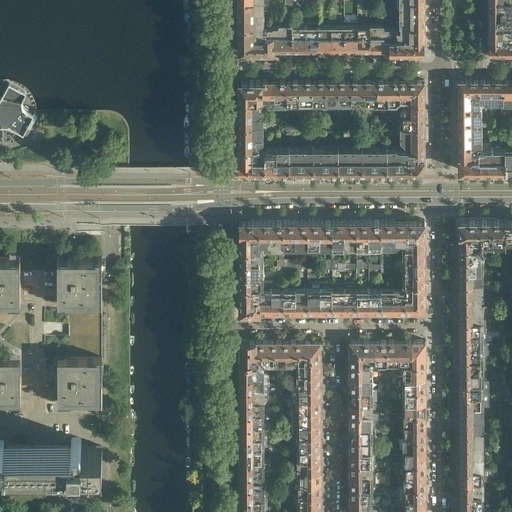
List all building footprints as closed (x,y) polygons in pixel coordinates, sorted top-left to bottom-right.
[(262,9),(261,0),(238,0),(239,10),(262,9)] [(424,10),(423,0),(400,0),(401,10),(424,10)] [(511,9),(510,0),(488,0),(489,9),(511,9)] [(262,23),(262,9),(239,10),(239,23),(261,23),(262,23)] [(511,21),(511,9),(489,9),(489,22),(509,22),(511,21)] [(424,22),(424,10),(401,10),(401,22),(424,22)] [(424,36),(424,22),(401,22),(401,29),(397,29),(397,36),(424,36)] [(511,35),(511,28),(510,29),(509,22),(489,22),(489,36),(501,36),(501,35),(506,35),(506,36),(511,35)] [(265,36),(265,29),(261,29),(261,23),(239,23),(239,36),(265,36)] [(383,46),(383,27),(383,23),(369,23),(369,26),(369,46),(383,46)] [(292,47),(292,26),(292,24),(279,24),(279,26),(279,47),(292,47)] [(279,47),(279,26),(271,26),(271,27),(271,28),(267,28),(265,29),(265,36),(265,50),(274,50),(274,47),(279,47)] [(304,47),(304,26),(292,26),(292,47),(304,47)] [(317,47),(317,26),(304,26),(304,47),(317,47)] [(331,47),(331,26),(317,26),(317,47),(331,47)] [(344,47),(344,26),(331,26),(331,47),(344,47)] [(356,46),(356,26),(344,26),(344,47),(356,46)] [(369,46),(369,26),(356,26),(356,46),(369,46)] [(397,49),(397,36),(397,29),(395,27),(383,27),(383,46),(389,46),(389,49),(397,49)] [(511,49),(511,35),(506,36),(506,35),(501,35),(501,36),(489,36),(489,49),(511,49)] [(265,50),(265,36),(239,36),(239,50),(265,50)] [(424,49),(424,36),(397,36),(397,49),(424,49)] [(511,99),(511,78),(503,79),(503,100),(511,99)] [(325,101),(325,79),(312,80),(312,101),(325,101)] [(338,101),(338,79),(325,79),(325,101),(338,101)] [(351,101),(351,79),(338,79),(338,101),(351,101)] [(364,101),(364,79),(351,79),(351,101),(364,101)] [(377,101),(377,79),(364,79),(364,101),(377,101)] [(387,101),(387,79),(377,79),(377,101),(387,101)] [(400,100),(400,79),(387,79),(387,101),(399,101),(400,100)] [(411,99),(411,89),(415,89),(415,79),(400,79),(400,100),(401,100),(406,100),(407,99),(411,99)] [(424,100),(424,79),(415,79),(415,89),(411,89),(411,99),(414,99),(414,100),(424,100)] [(479,92),(479,79),(459,79),(459,92),(479,92)] [(492,100),(492,79),(479,79),(479,92),(479,100),(492,100)] [(503,100),(503,79),(492,79),(492,100),(503,100)] [(261,99),(261,80),(239,80),(239,97),(257,97),(259,99),(261,99)] [(274,102),(274,80),(261,80),(261,99),(265,99),(267,102),(274,102)] [(286,102),(286,101),(286,80),(274,80),(274,102),(286,102)] [(300,101),(300,80),(286,80),(286,101),(300,101)] [(312,101),(312,80),(300,80),(300,101),(312,101)] [(24,108),(22,104),(22,102),(22,100),(23,99),(23,97),(25,93),(26,92),(16,86),(9,82),(8,84),(2,94),(1,96),(0,97),(0,125),(2,125),(4,125),(5,125),(7,125),(9,126),(11,127),(20,132),(23,133),(33,114),(30,112),(28,112),(25,109),(24,108)] [(479,100),(479,92),(459,92),(459,106),(479,106),(479,100)] [(259,103),(259,99),(257,97),(239,97),(239,109),(261,109),(261,105),(259,103)] [(424,112),(424,100),(414,100),(414,99),(411,99),(407,99),(406,100),(406,104),(405,105),(405,107),(403,109),(403,112),(402,112),(424,112)] [(479,118),(479,106),(459,106),(459,118),(479,118)] [(261,121),(261,110),(261,109),(239,109),(239,121),(261,121)] [(424,124),(424,112),(402,112),(402,124),(424,124)] [(479,130),(479,118),(459,118),(459,130),(479,130)] [(261,133),(261,121),(239,121),(239,134),(261,133)] [(424,136),(424,124),(402,124),(402,136),(424,136)] [(479,142),(479,130),(459,130),(459,142),(479,142)] [(259,140),(261,139),(261,133),(239,134),(239,146),(256,146),(259,143),(259,140)] [(424,149),(424,136),(402,136),(402,141),(406,144),(406,148),(406,149),(424,149)] [(479,156),(479,148),(479,142),(459,142),(459,156),(479,156)] [(252,170),(252,155),(256,150),(256,146),(239,146),(239,170),(241,170),(251,170),(252,170)] [(326,169),(326,147),(313,148),(314,169),(326,169)] [(338,169),(338,147),(326,147),(326,169),(338,169)] [(350,169),(350,147),(338,147),(338,169),(350,169)] [(362,169),(362,147),(350,147),(350,169),(362,169)] [(375,169),(374,147),(362,147),(362,169),(375,169)] [(387,169),(387,147),(374,147),(375,169),(387,169)] [(399,169),(399,148),(398,147),(387,147),(387,169),(399,169)] [(277,170),(277,148),(266,148),(265,149),(265,170),(277,170)] [(289,170),(289,148),(277,148),(277,170),(289,170)] [(301,170),(301,148),(289,148),(289,170),(301,170)] [(314,169),(313,148),(301,148),(301,170),(314,169)] [(424,169),(424,149),(406,149),(406,148),(400,148),(399,148),(399,169),(424,169)] [(492,169),(492,148),(479,148),(479,156),(480,169),(492,169)] [(505,169),(505,148),(492,148),(492,169),(505,169)] [(265,170),(265,149),(264,150),(256,150),(252,155),(252,170),(265,170)] [(480,169),(479,156),(459,156),(459,169),(480,169)] [(332,241),(332,219),(320,220),(320,241),(332,241)] [(344,241),(344,219),(332,219),(332,241),(344,241)] [(356,241),(356,219),(344,219),(344,241),(356,241)] [(369,241),(369,219),(356,219),(356,241),(369,241)] [(381,241),(381,219),(369,219),(369,241),(381,241)] [(393,241),(393,219),(381,219),(381,241),(393,241)] [(405,238),(405,219),(393,219),(393,241),(396,241),(397,240),(399,240),(401,238),(405,238)] [(425,246),(424,219),(405,219),(405,238),(405,246),(425,246)] [(480,238),(480,219),(459,219),(459,245),(475,245),(481,239),(480,238)] [(492,240),(492,219),(480,219),(480,238),(481,239),(482,240),(492,240)] [(504,236),(504,219),(492,219),(492,240),(504,240),(504,236)] [(259,234),(259,220),(239,220),(239,234),(259,234)] [(271,242),(271,220),(259,220),(259,234),(259,239),(262,239),(264,239),(264,241),(266,241),(268,242),(271,242)] [(283,242),(283,220),(271,220),(271,242),(283,242)] [(295,242),(295,220),(283,220),(283,242),(295,242)] [(308,242),(308,220),(295,220),(295,242),(308,242)] [(320,241),(320,220),(308,220),(308,242),(320,241)] [(259,246),(259,239),(259,234),(239,234),(239,240),(238,241),(238,244),(239,245),(239,247),(259,247),(259,246)] [(479,252),(479,248),(475,245),(459,245),(459,257),(481,257),(481,253),(479,252)] [(261,259),(261,248),(261,247),(260,246),(259,246),(259,247),(239,247),(239,252),(238,254),(238,256),(239,258),(239,259),(261,259)] [(425,258),(425,246),(405,246),(404,246),(404,258),(425,258)] [(20,301),(20,279),(20,257),(0,256),(0,301),(8,301),(8,305),(20,305),(20,301)] [(102,301),(102,269),(105,269),(105,257),(57,257),(57,266),(57,279),(58,301),(58,305),(69,305),(69,301),(97,301),(97,303),(101,303),(101,301),(102,301)] [(481,269),(481,257),(459,257),(459,269),(481,269)] [(425,270),(425,264),(425,258),(404,258),(404,270),(425,270)] [(262,271),(261,259),(239,259),(239,265),(238,266),(238,269),(239,270),(239,271),(262,271)] [(481,282),(481,269),(459,269),(460,282),(481,282)] [(425,283),(425,270),(404,270),(404,282),(405,282),(405,283),(425,283)] [(262,282),(262,271),(239,271),(240,277),(238,278),(238,281),(240,282),(240,283),(259,283),(261,283),(261,282),(262,282)] [(481,294),(481,282),(460,282),(460,294),(481,294)] [(259,310),(259,291),(259,283),(240,283),(240,290),(238,291),(239,294),(240,295),(240,296),(256,296),(256,300),(249,300),(249,310),(259,310)] [(425,295),(425,283),(405,283),(405,291),(405,295),(425,295)] [(320,310),(320,289),(308,290),(308,310),(320,310)] [(332,310),(332,289),(320,289),(320,310),(332,310)] [(344,310),(344,289),(332,289),(332,310),(344,310)] [(357,310),(357,289),(344,289),(344,310),(357,310)] [(369,310),(369,289),(357,289),(357,310),(369,310)] [(381,309),(381,289),(369,289),(369,310),(381,309)] [(393,309),(393,289),(381,289),(381,309),(393,309)] [(405,309),(405,295),(405,291),(401,291),(400,289),(393,289),(393,309),(405,309)] [(271,310),(271,290),(264,290),(263,291),(259,291),(259,310),(271,310)] [(283,310),(283,290),(271,290),(271,310),(283,310)] [(296,310),(296,290),(283,290),(283,310),(296,310)] [(308,310),(308,290),(296,290),(296,310),(308,310)] [(481,306),(481,294),(460,294),(460,306),(481,306)] [(425,309),(425,295),(405,295),(405,309),(425,309)] [(249,310),(249,300),(256,300),(256,296),(240,296),(240,297),(239,298),(239,301),(240,302),(240,310),(249,310)] [(481,319),(481,306),(460,306),(460,319),(481,319)] [(481,331),(481,319),(460,319),(460,331),(481,331)] [(481,344),(481,331),(460,331),(460,344),(481,344)] [(362,363),(362,339),(350,339),(350,363),(362,363)] [(375,358),(375,339),(362,339),(362,363),(370,363),(370,358),(374,358),(375,358)] [(387,360),(387,339),(375,339),(375,358),(374,358),(376,360),(387,360)] [(400,358),(400,339),(387,339),(387,360),(399,360),(400,358)] [(412,363),(412,339),(400,339),(400,358),(405,358),(405,363),(412,363)] [(425,363),(425,339),(412,339),(412,363),(425,363)] [(261,356),(261,340),(240,340),(240,361),(239,362),(239,365),(240,366),(240,371),(262,370),(262,361),(264,359),(261,356)] [(273,360),(273,340),(261,340),(261,356),(264,359),(265,360),(273,360)] [(285,360),(285,340),(273,340),(273,360),(285,360)] [(298,356),(298,340),(285,340),(285,360),(293,360),(296,358),(298,356)] [(320,370),(320,340),(298,340),(298,356),(296,358),(299,361),(299,370),(320,370)] [(481,356),(481,344),(460,344),(460,356),(481,356)] [(21,405),(20,380),(20,357),(0,356),(0,401),(9,401),(9,405),(21,405)] [(102,403),(102,366),(103,366),(103,365),(104,364),(104,363),(104,362),(104,361),(103,360),(103,359),(103,358),(102,358),(102,356),(58,356),(58,359),(58,401),(98,401),(98,403),(102,403)] [(486,356),(481,356),(460,356),(460,368),(481,368),(486,368),(486,356)] [(370,363),(362,363),(350,363),(350,375),(370,375),(370,363)] [(425,375),(425,363),(412,363),(405,363),(405,375),(425,375)] [(481,381),(481,368),(460,368),(460,381),(481,381)] [(262,383),(262,370),(240,371),(240,373),(239,374),(239,377),(240,378),(240,383),(262,383)] [(320,382),(320,370),(299,370),(299,383),(320,382)] [(370,388),(370,375),(350,375),(350,388),(370,388)] [(425,388),(425,375),(405,375),(405,388),(425,388)] [(481,393),(481,381),(460,381),(460,393),(481,393)] [(320,395),(320,382),(299,383),(299,395),(320,395)] [(262,395),(262,383),(240,383),(240,385),(239,386),(239,389),(240,390),(240,395),(262,395)] [(370,400),(370,388),(350,388),(350,400),(370,400)] [(425,400),(425,388),(405,388),(405,400),(425,400)] [(481,406),(481,393),(460,393),(460,406),(481,406)] [(262,407),(262,395),(240,395),(240,397),(239,398),(239,401),(240,402),(240,407),(262,407)] [(320,407),(320,395),(299,395),(299,407),(320,407)] [(370,412),(370,400),(350,400),(350,413),(370,412)] [(425,412),(425,400),(405,400),(405,412),(425,412)] [(481,418),(481,406),(460,406),(460,418),(481,418)] [(262,419),(262,407),(240,407),(240,409),(239,411),(239,413),(240,415),(240,419),(262,419)] [(320,419),(320,407),(299,407),(299,419),(320,419)] [(370,425),(370,412),(350,413),(350,425),(370,425)] [(425,425),(425,412),(405,412),(405,425),(425,425)] [(481,430),(481,418),(460,418),(460,431),(481,430)] [(262,432),(262,419),(240,419),(240,422),(239,423),(239,426),(240,427),(240,432),(262,432)] [(320,431),(320,419),(299,419),(299,431),(320,431)] [(370,437),(370,425),(350,425),(350,437),(370,437)] [(425,437),(425,425),(405,425),(405,437),(425,437)] [(481,443),(481,430),(460,431),(460,443),(481,443)] [(320,444),(320,431),(299,431),(299,444),(320,444)] [(262,444),(262,432),(240,432),(240,434),(239,435),(239,438),(240,439),(240,444),(262,444)] [(370,450),(370,437),(350,437),(350,450),(370,450)] [(425,450),(425,437),(405,437),(405,450),(425,450)] [(102,462),(102,446),(96,446),(82,446),(82,448),(75,448),(75,443),(79,443),(80,443),(81,443),(81,442),(82,441),(82,440),(81,439),(81,438),(80,438),(79,438),(74,438),(73,438),(72,438),(72,439),(71,440),(71,448),(69,448),(69,446),(34,446),(34,463),(75,463),(75,468),(70,468),(70,483),(83,483),(83,468),(79,468),(79,463),(96,463),(96,462),(102,462)] [(34,463),(34,446),(4,446),(4,443),(4,442),(3,441),(2,440),(1,440),(0,440),(0,450),(0,451),(1,451),(7,451),(7,457),(4,457),(4,460),(7,460),(7,463),(34,463)] [(481,455),(481,443),(460,443),(460,455),(481,455)] [(262,456),(262,444),(240,444),(240,446),(239,447),(239,450),(240,451),(240,456),(262,456)] [(320,456),(320,444),(299,444),(299,456),(320,456)] [(370,462),(370,450),(350,450),(350,462),(370,462)] [(425,462),(425,450),(405,450),(405,462),(425,462)] [(481,468),(481,455),(460,455),(460,468),(481,468)] [(262,468),(262,456),(240,456),(240,458),(239,460),(239,462),(240,463),(240,468),(262,468)] [(320,468),(320,456),(299,456),(299,468),(320,468)] [(370,474),(370,462),(350,462),(350,474),(370,474)] [(425,473),(425,462),(405,462),(405,473),(425,473)] [(262,480),(262,468),(240,468),(240,471),(239,472),(239,475),(240,476),(240,480),(262,480)] [(320,480),(320,468),(299,468),(299,480),(320,480)] [(481,480),(481,468),(460,468),(460,480),(481,480)] [(425,486),(425,473),(405,473),(405,486),(425,486)] [(370,486),(370,474),(350,474),(350,486),(370,486)] [(262,493),(262,480),(240,480),(240,482),(239,483),(239,486),(240,487),(240,493),(262,493)] [(320,492),(320,480),(299,480),(299,492),(320,492)] [(481,492),(481,480),(460,480),(460,493),(481,492)] [(370,498),(370,486),(350,486),(350,498),(370,498)] [(425,498),(425,486),(405,486),(405,498),(425,498)] [(320,505),(320,492),(299,492),(299,505),(320,505)] [(482,505),(481,492),(460,493),(460,505),(482,505)] [(262,505),(262,493),(240,493),(240,495),(239,496),(239,498),(240,500),(240,505),(262,505)] [(370,511),(370,498),(350,498),(350,511),(370,511)] [(425,510),(425,498),(405,498),(405,510),(425,510)]
